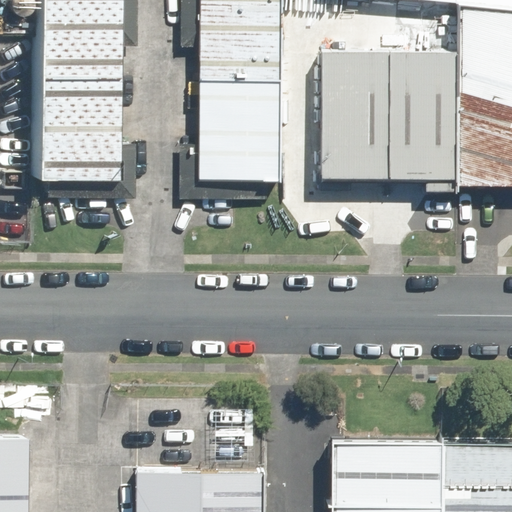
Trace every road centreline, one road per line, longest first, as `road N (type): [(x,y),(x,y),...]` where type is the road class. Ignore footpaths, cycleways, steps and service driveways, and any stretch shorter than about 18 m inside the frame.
road 1 (unclassified): [(0,314),(511,313)]
road 2 (unknown): [(150,315),(145,0)]
